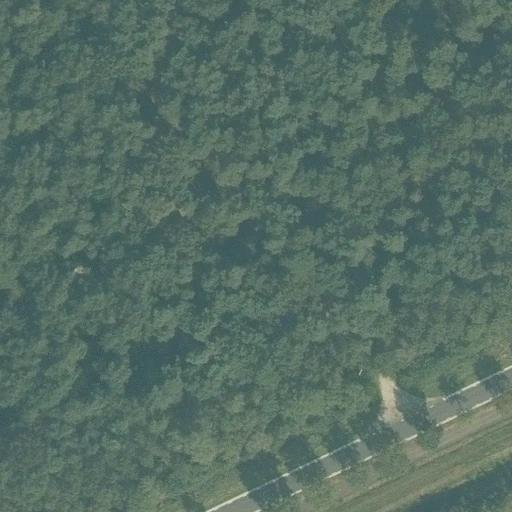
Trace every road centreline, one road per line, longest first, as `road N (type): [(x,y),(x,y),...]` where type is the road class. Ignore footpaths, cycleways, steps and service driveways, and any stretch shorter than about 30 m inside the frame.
road 1 (tertiary): [(231,511),(511,377)]
road 2 (track): [(511,437),(356,511)]
